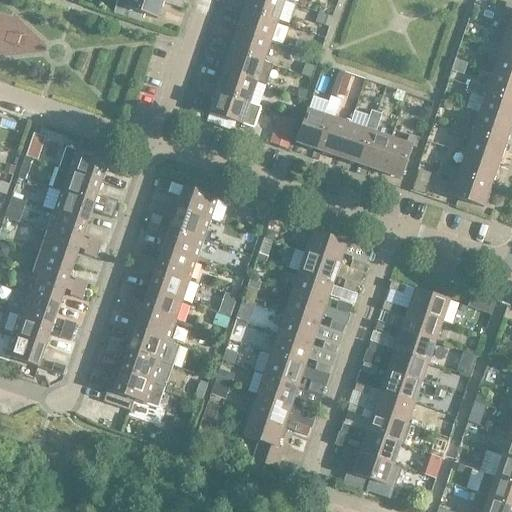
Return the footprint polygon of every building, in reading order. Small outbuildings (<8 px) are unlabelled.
[(125,0),(125,2),(119,0),(115,0),(111,14),(139,24),(142,14),(156,19),(162,3),(171,6),(173,0),(125,0)] [(183,0),(173,0),(171,6),(181,9),(183,0)] [(226,0),(223,9),(232,13),(236,2),(228,0),(226,0)] [(283,2),(279,0),(247,0),(245,6),(236,2),(232,13),(242,16),(244,11),(276,22),(283,2)] [(511,5),(505,3),(502,13),(511,17),(506,32),(511,34),(511,5)] [(276,22),(244,11),(242,16),(237,31),(269,42),(276,22)] [(322,15),(318,25),(328,28),(332,18),(322,15)] [(269,42),(237,31),(231,46),(222,43),(218,53),(228,57),(230,52),(262,63),(269,42)] [(511,34),(506,32),(501,47),(499,52),(511,56),(511,34)] [(209,50),(218,53),(222,43),(212,40),(209,50)] [(478,51),(488,54),(491,44),(482,41),(478,51)] [(501,47),(491,44),(488,54),(497,58),(492,73),(511,79),(511,56),(499,52),(501,47)] [(313,45),(309,55),(317,58),(320,47),(313,45)] [(262,63),(230,52),(228,57),(223,72),(255,83),(262,63)] [(304,63),(300,75),(310,78),(314,66),(304,63)] [(255,83),(223,72),(217,87),(208,84),(204,94),(214,97),(216,92),(248,104),(255,83)] [(511,79),(492,73),(487,88),(485,93),(511,102),(511,79)] [(342,80),(336,96),(343,98),(350,77),(343,75),(342,80)] [(195,91),(204,94),(208,84),(198,81),(195,91)] [(464,92),(474,95),(477,85),(468,82),(464,92)] [(487,88),(477,85),(474,95),(483,98),(478,114),(511,125),(511,121),(511,102),(485,93),(487,88)] [(299,87),(296,95),(303,97),(306,89),(299,87)] [(248,104),(216,92),(214,97),(208,114),(241,125),(248,104)] [(329,98),(326,107),(336,111),(340,101),(329,98)] [(290,105),(287,116),(296,119),(300,109),(290,105)] [(336,111),(326,107),(323,116),(307,111),(295,144),(317,151),(328,118),(333,120),(336,111)] [(370,112),(367,121),(377,124),(380,115),(370,112)] [(278,114),(268,143),(287,149),(297,120),(278,114)] [(478,114),(473,129),(471,134),(504,146),(511,125),(478,114)] [(349,125),(333,120),(328,118),(317,151),(337,158),(349,125)] [(377,124),(367,121),(364,130),(349,125),(337,158),(358,165),(369,132),(374,134),(377,124)] [(450,133),(460,136),(463,126),(454,123),(450,133)] [(473,129),(463,126),(460,136),(469,139),(464,155),(497,166),(504,146),(471,134),(473,129)] [(389,139),(374,134),(369,132),(358,165),(378,172),(389,139)] [(408,135),(405,144),(389,139),(378,172),(400,179),(411,147),(415,148),(418,139),(408,135)] [(96,144),(92,155),(102,158),(106,147),(96,144)] [(28,147),(25,157),(36,161),(39,151),(28,147)] [(107,162),(65,147),(58,168),(100,183),(107,162)] [(464,155),(459,170),(457,175),(490,186),(497,166),(464,155)] [(25,158),(21,168),(29,171),(33,160),(25,158)] [(7,164),(5,172),(13,175),(15,167),(7,164)] [(436,174),(446,177),(449,167),(440,164),(436,174)] [(132,170),(121,166),(118,175),(129,179),(132,170)] [(459,170),(449,167),(446,177),(455,180),(450,197),(483,208),(490,186),(457,175),(459,170)] [(100,183),(58,168),(51,189),(60,192),(93,203),(100,183)] [(167,192),(170,183),(159,179),(156,188),(167,192)] [(0,182),(0,193),(5,195),(8,185),(0,182)] [(183,188),(176,209),(209,220),(216,199),(183,188)] [(93,203),(60,192),(53,213),(86,224),(93,203)] [(106,198),(103,207),(114,211),(117,202),(106,198)] [(10,199),(4,218),(19,223),(26,204),(10,199)] [(114,211),(103,207),(100,215),(112,219),(114,211)] [(209,220),(176,209),(169,229),(202,240),(209,220)] [(86,224),(53,213),(46,233),(79,244),(86,224)] [(151,214),(148,222),(159,226),(162,217),(151,214)] [(159,226),(148,222),(145,231),(156,235),(159,226)] [(202,240),(169,229),(162,250),(195,261),(202,240)] [(267,229),(264,238),(273,241),(274,237),(271,231),(267,229)] [(346,243),(312,232),(305,253),(339,264),(346,243)] [(79,244),(46,233),(39,253),(72,265),(79,244)] [(89,238),(86,246),(97,250),(100,242),(89,238)] [(0,242),(0,257),(4,258),(8,246),(0,242)] [(97,250),(86,246),(83,255),(94,259),(97,250)] [(195,261),(162,250),(155,270),(188,281),(195,261)] [(72,265),(39,253),(32,274),(65,285),(72,265)] [(339,264),(305,253),(298,273),(332,285),(339,264)] [(140,256),(137,264),(149,268),(151,259),(140,256)] [(365,265),(351,261),(349,268),(362,273),(365,265)] [(149,268),(137,264),(134,273),(146,277),(149,268)] [(188,281),(155,270),(148,291),(181,302),(188,281)] [(332,285),(298,273),(291,294),(325,305),(332,285)] [(65,285),(32,274),(25,294),(58,306),(65,285)] [(75,279),(72,287),(83,291),(86,283),(75,279)] [(249,281),(246,289),(258,293),(261,284),(249,281)] [(358,286),(344,281),(342,289),(355,294),(358,286)] [(404,286),(390,282),(388,290),(401,294),(404,286)] [(83,291),(72,287),(69,296),(80,300),(83,291)] [(448,301),(414,290),(407,311),(441,322),(448,301)] [(181,302),(148,291),(141,311),(174,322),(181,302)] [(58,306),(25,294),(18,315),(51,326),(58,306)] [(223,294),(217,313),(229,317),(235,298),(223,294)] [(325,305),(291,294),(284,314),(318,326),(325,305)] [(495,302),(471,294),(466,307),(490,316),(495,302)] [(126,296),(123,305),(135,309),(137,300),(126,296)] [(351,306),(337,301),(335,309),(348,314),(351,306)] [(397,307),(383,302),(381,310),(394,315),(397,307)] [(135,309),(123,305),(120,313),(132,317),(135,309)] [(511,307),(506,306),(502,319),(511,322),(511,307)] [(174,322),(141,311),(134,332),(167,343),(174,322)] [(441,322),(407,311),(400,331),(434,343),(441,322)] [(215,314),(211,326),(224,330),(228,319),(215,314)] [(318,326),(284,314),(277,335),(311,346),(318,326)] [(51,326),(18,315),(11,335),(44,346),(51,326)] [(64,321),(61,329),(73,333),(75,325),(64,321)] [(235,321),(230,337),(240,340),(246,325),(235,321)] [(344,327),(330,322),(328,330),(341,334),(344,327)] [(390,327),(376,323),(374,330),(387,335),(390,327)] [(73,333),(61,329),(58,338),(70,342),(73,333)] [(434,343),(400,331),(393,352),(427,363),(434,343)] [(167,343),(134,332),(127,352),(160,363),(167,343)] [(44,346),(11,335),(4,356),(37,368),(44,346)] [(311,346),(277,335),(270,355),(304,366),(311,346)] [(109,336),(106,345),(117,349),(120,340),(109,336)] [(213,337),(208,340),(209,346),(215,348),(220,344),(218,339),(213,337)] [(337,347),(323,342),(321,350),(334,355),(337,347)] [(383,348),(370,343),(367,351),(380,356),(383,348)] [(117,349),(106,345),(103,353),(114,357),(117,349)] [(226,349),(222,361),(233,365),(237,353),(226,349)] [(160,363),(127,352),(120,372),(153,384),(160,363)] [(427,363),(393,352),(386,372),(420,383),(427,363)] [(304,366),(270,355),(263,375),(297,387),(304,366)] [(65,367),(53,363),(50,372),(62,376),(65,367)] [(330,367),(316,363),(314,371),(327,375),(330,367)] [(376,368),(363,363),(360,371),(373,376),(376,368)] [(219,369),(215,381),(230,386),(234,374),(219,369)] [(164,387),(153,384),(120,372),(113,393),(107,390),(102,403),(129,412),(133,400),(157,409),(164,387)] [(420,383),(386,372),(379,392),(413,404),(420,383)] [(297,387),(263,375),(256,396),(290,407),(297,387)] [(91,376),(88,385),(100,389),(103,380),(91,376)] [(199,381),(194,397),(201,399),(206,383),(199,381)] [(214,383),(210,395),(225,400),(229,388),(214,383)] [(323,388),(310,383),(307,391),(320,396),(323,388)] [(369,388),(356,384),(353,392),(367,396),(369,388)] [(435,389),(433,396),(442,399),(444,393),(435,389)] [(413,404),(379,392),(372,413),(406,424),(413,404)] [(477,393),(474,402),(483,405),(486,396),(477,393)] [(290,407),(256,396),(249,416),(283,428),(290,407)] [(207,403),(202,419),(223,426),(228,410),(207,403)] [(316,408),(303,404),(300,412),(313,416),(316,408)] [(362,409),(349,404),(346,412),(360,417),(362,409)] [(406,424),(372,413),(365,433),(399,445),(406,424)] [(283,428),(249,416),(242,437),(258,443),(252,462),(275,470),(281,450),(276,448),(283,428)] [(177,419),(174,430),(189,435),(192,424),(177,419)] [(309,429),(296,424),(293,432),(306,437),(309,429)] [(355,429),(342,425),(339,433),(353,437),(355,429)] [(399,445),(365,433),(358,454),(392,465),(399,445)] [(511,437),(508,437),(501,457),(511,460),(511,437)] [(392,465),(358,454),(351,474),(346,473),(342,484),(365,492),(369,481),(385,486),(392,465)] [(425,454),(418,474),(434,480),(441,459),(425,454)] [(511,460),(501,457),(494,478),(511,483),(511,460)] [(453,464),(451,470),(462,474),(464,467),(453,464)] [(483,474),(476,494),(511,506),(511,483),(494,478),(483,474)] [(511,511),(511,506),(476,494),(469,511),(511,511)]
